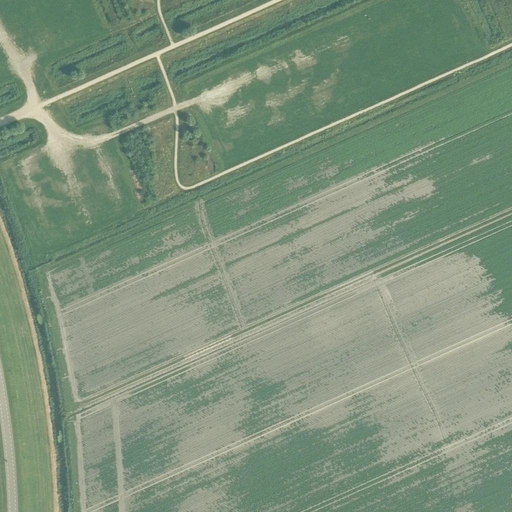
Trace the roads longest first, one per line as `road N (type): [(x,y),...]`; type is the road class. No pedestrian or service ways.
road 1 (track): [(80,404),(511,211)]
road 2 (track): [(28,110),(86,139),(228,83)]
road 3 (unclassified): [(0,380),(14,511)]
